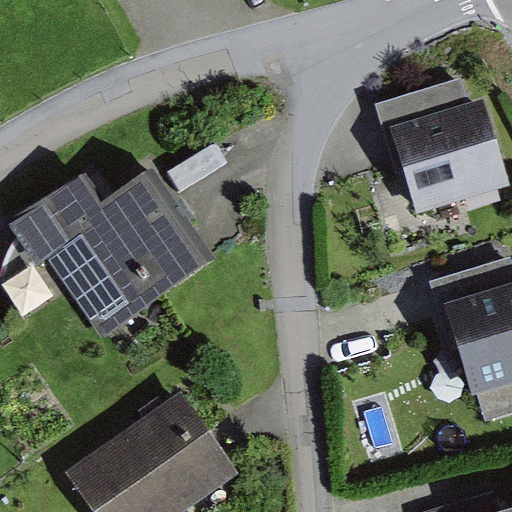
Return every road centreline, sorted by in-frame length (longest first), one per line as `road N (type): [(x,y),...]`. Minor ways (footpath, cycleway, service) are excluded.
road 1 (residential): [(354,37),(313,106),(292,193),(315,511)]
road 2 (residential): [(0,160),(141,90),(282,45)]
